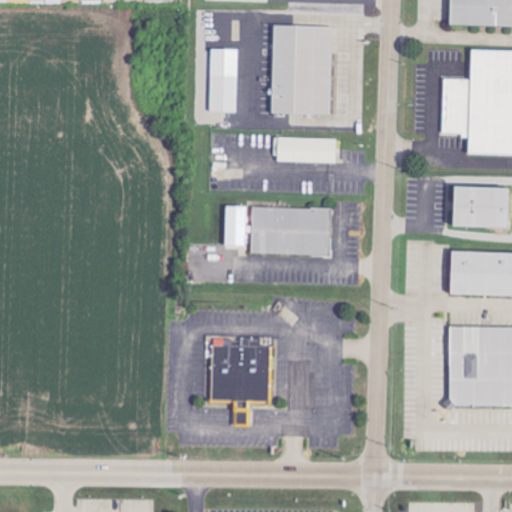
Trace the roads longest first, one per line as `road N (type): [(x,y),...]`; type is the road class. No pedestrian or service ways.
road 1 (residential): [(372,511),(390,0)]
road 2 (tertiary): [(0,473),(511,479)]
